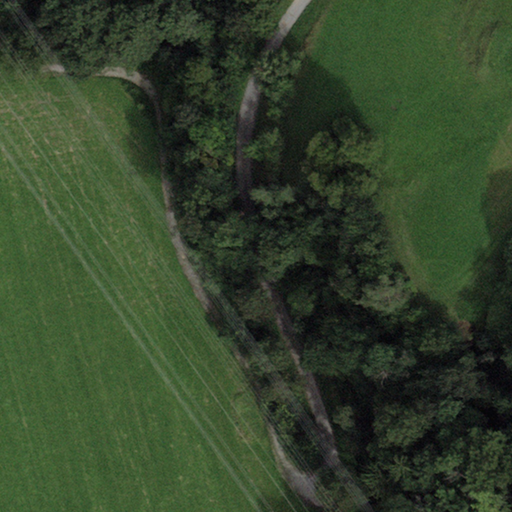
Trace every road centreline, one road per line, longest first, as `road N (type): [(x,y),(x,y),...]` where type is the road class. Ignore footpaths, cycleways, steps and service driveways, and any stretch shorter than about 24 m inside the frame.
road 1 (track): [(51,73),(127,81),(149,102),(176,178),(195,286),(266,375),(297,478),(312,485)]
road 2 (track): [(312,485),(338,473),(338,451),(249,202),(248,127),(258,84),(303,0)]
